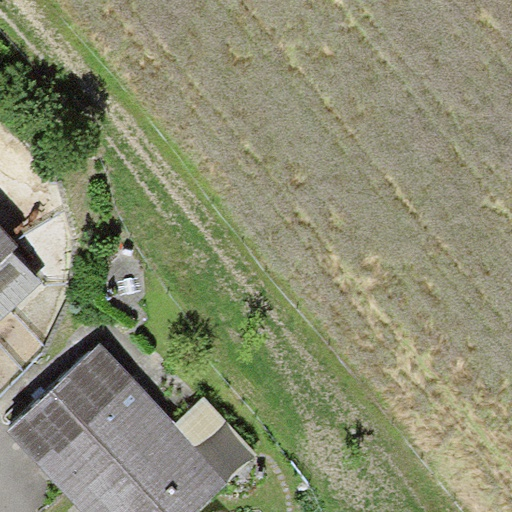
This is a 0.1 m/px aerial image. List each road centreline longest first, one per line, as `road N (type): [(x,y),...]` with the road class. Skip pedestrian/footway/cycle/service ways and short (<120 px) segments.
road 1 (track): [(8,0),(286,338),(358,511)]
road 2 (track): [(0,185),(183,385)]
